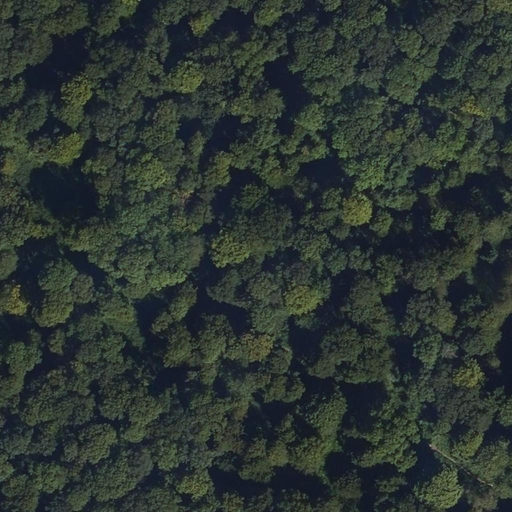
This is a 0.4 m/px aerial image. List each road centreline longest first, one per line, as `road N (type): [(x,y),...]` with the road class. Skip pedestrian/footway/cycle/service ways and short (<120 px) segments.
road 1 (unknown): [(128,215),(222,295),(511,480)]
road 2 (unknown): [(166,0),(127,107),(128,215)]
